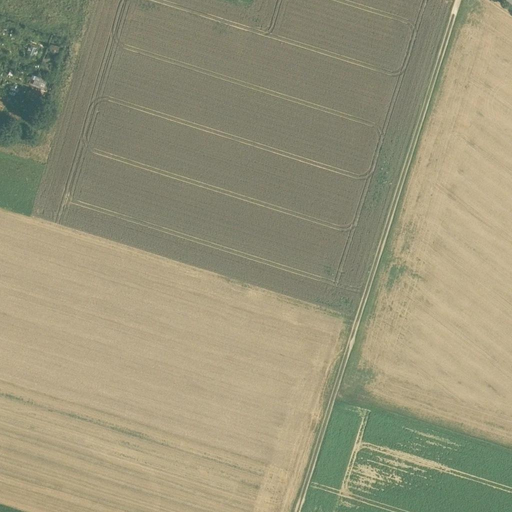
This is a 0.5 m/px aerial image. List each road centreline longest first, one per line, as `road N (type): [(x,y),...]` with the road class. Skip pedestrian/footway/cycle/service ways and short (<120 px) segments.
road 1 (track): [(297,511),(458,0)]
road 2 (track): [(333,398),(511,453)]
